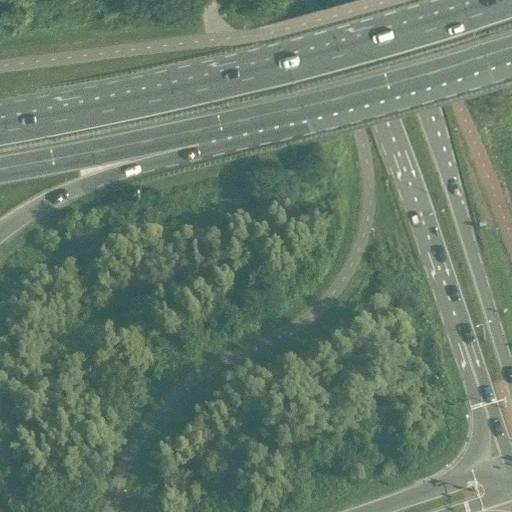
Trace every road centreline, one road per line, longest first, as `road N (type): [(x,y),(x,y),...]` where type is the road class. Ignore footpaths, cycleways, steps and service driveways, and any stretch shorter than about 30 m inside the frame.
road 1 (trunk): [(511,8),(101,118),(0,134)]
road 2 (secondary): [(343,0),(510,471)]
road 3 (secondary): [(511,383),(383,0)]
road 4 (trunk): [(0,242),(54,204),(206,157),(250,128)]
road 5 (trunk): [(250,128),(511,55)]
road 6 (trunk): [(0,174),(250,128)]
road 7 (trunk): [(510,471),(378,511)]
